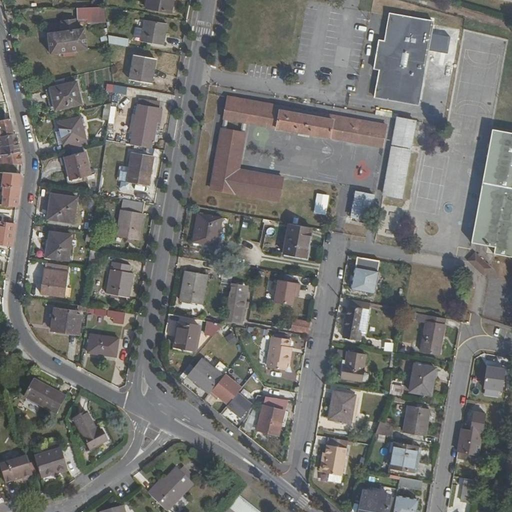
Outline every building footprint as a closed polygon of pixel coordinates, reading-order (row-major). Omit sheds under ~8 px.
[(173,0),(147,0),(146,7),(171,11),(173,0)] [(106,17),(105,6),(78,8),(79,19),(106,17)] [(420,104),(437,20),(394,12),(388,39),(381,38),(375,67),(382,68),(377,95),(420,104)] [(86,48),(84,27),(75,27),(74,19),(62,20),(64,30),(48,32),(51,52),(86,48)] [(145,20),(142,40),(162,44),(166,24),(145,20)] [(116,38),(115,44),(129,47),(130,40),(116,38)] [(135,55),(131,79),(151,83),(156,59),(135,55)] [(77,80),(51,86),(55,108),(81,103),(77,80)] [(127,87),(115,85),(114,91),(126,94),(127,87)] [(55,108),(51,86),(45,87),(50,109),(55,108)] [(312,110),(311,115),(302,113),(302,108),(229,95),(212,188),(281,200),(285,178),(240,170),(249,121),(268,124),(305,131),(351,139),(354,123),(385,129),(386,124),(312,110)] [(151,141),(152,141),(158,108),(137,104),(132,138),(151,141)] [(118,106),(112,105),(108,132),(114,133),(118,106)] [(63,142),(64,148),(86,143),(80,115),(59,120),(60,129),(63,142)] [(421,121),(398,116),(394,143),(412,146),(415,128),(419,129),(421,121)] [(0,135),(14,133),(13,126),(11,117),(0,118),(0,135)] [(382,145),(385,129),(354,123),(351,139),(382,145)] [(497,225),(511,153),(511,132),(493,129),(473,221),(497,225)] [(114,133),(108,132),(106,140),(120,142),(121,134),(114,133)] [(0,144),(19,142),(18,140),(17,134),(17,133),(14,133),(0,135),(0,144)] [(150,147),(151,141),(132,138),(131,144),(133,144),(134,145),(150,147)] [(0,153),(20,151),(20,147),(19,142),(0,144),(0,153)] [(150,147),(134,145),(127,182),(148,185),(154,148),(150,147)] [(411,150),(393,147),(383,199),(401,202),(411,150)] [(84,150),(65,155),(70,178),(90,174),(84,150)] [(0,161),(22,163),(21,155),(20,151),(0,153),(0,161)] [(511,255),(511,153),(497,225),(473,221),(469,240),(494,245),(493,252),(511,255)] [(21,173),(3,171),(2,185),(4,186),(2,204),(18,206),(20,188),(21,173)] [(369,219),(373,194),(356,191),(352,216),(369,219)] [(79,195),(53,192),(53,193),(50,214),(50,216),(76,220),(79,195)] [(145,202),(124,198),(118,235),(138,239),(145,202)] [(222,217),(198,213),(193,242),(210,245),(209,251),(224,253),(225,247),(217,246),(222,217)] [(230,218),(222,217),(217,246),(225,247),(230,218)] [(0,243),(12,245),(15,222),(0,219),(0,243)] [(311,227),(289,223),(284,252),(306,256),(311,227)] [(73,232),(51,229),(47,254),(69,257),(73,232)] [(105,251),(90,249),(89,255),(104,258),(105,251)] [(492,268),(475,253),(468,261),(485,276),(492,268)] [(69,263),(48,260),(48,266),(47,266),(43,290),(64,294),(69,263)] [(131,264),(113,261),(108,292),(129,295),(133,272),(130,271),(131,264)] [(234,266),(221,264),(219,271),(233,274),(234,266)] [(355,267),(349,300),(368,303),(372,304),(378,271),(355,267)] [(208,274),(186,270),(181,300),(203,304),(208,274)] [(297,283),(277,280),(274,303),(293,306),(297,283)] [(247,285),(231,282),(225,319),(241,321),(247,285)] [(368,303),(349,300),(348,308),(361,310),(367,311),(368,303)] [(76,308),(55,305),(52,328),(79,332),(81,314),(75,313),(76,308)] [(126,309),(110,307),(109,314),(115,315),(114,321),(124,322),(126,309)] [(361,310),(348,308),(344,330),(345,330),(344,338),(359,341),(363,319),(360,318),(361,310)] [(442,316),(420,312),(419,320),(427,322),(422,350),(438,353),(443,323),(441,322),(442,316)] [(308,321),(295,318),(293,329),(306,331),(308,321)] [(201,322),(181,319),(179,329),(177,343),(197,346),(201,322)] [(216,335),(218,322),(205,320),(203,334),(216,335)] [(177,343),(179,329),(176,328),(173,348),(196,352),(197,346),(177,343)] [(119,334),(90,330),(88,348),(117,352),(119,334)] [(230,344),(237,341),(232,332),(225,336),(230,344)] [(291,338),(272,335),(268,358),(270,359),(268,366),(285,369),(286,362),(288,362),(290,362),(292,353),(289,353),(290,347),(291,338)] [(393,348),(394,340),(383,339),(382,347),(393,348)] [(348,359),(349,351),(339,349),(338,357),(348,359)] [(367,354),(349,351),(348,359),(347,366),(344,365),(342,377),(363,381),(367,354)] [(189,375),(210,392),(224,375),(203,358),(189,375)] [(416,364),(411,390),(432,394),(436,368),(416,364)] [(482,388),(502,390),(504,366),(484,364),(482,388)] [(224,375),(210,392),(226,405),(237,392),(241,387),(225,374),(224,375)] [(34,381),(25,397),(56,414),(66,397),(49,387),(48,389),(34,381)] [(355,395),(330,391),(326,417),(350,422),(355,395)] [(226,405),(225,407),(240,419),(252,404),(237,392),(226,405)] [(279,436),(280,432),(284,415),(287,399),(281,398),(265,395),(256,431),(279,436)] [(409,403),(404,431),(425,435),(429,407),(409,403)] [(88,411),(75,418),(90,449),(108,441),(102,430),(98,432),(88,411)] [(391,435),(393,423),(379,421),(377,433),(391,435)] [(471,421),(468,439),(481,442),(484,422),(471,421)] [(320,468),(322,471),(342,475),(348,440),(329,437),(324,461),(321,463),(320,468)] [(460,437),(458,449),(479,453),(481,442),(468,439),(460,437)] [(395,443),(390,466),(417,471),(421,448),(395,443)] [(66,471),(59,450),(36,457),(43,478),(66,471)] [(34,477),(28,457),(1,465),(7,482),(15,479),(23,477),(24,481),(34,477)] [(146,490),(165,507),(191,477),(175,463),(155,486),(152,483),(146,490)] [(398,483),(398,484),(420,488),(422,479),(399,475),(398,483)] [(474,477),(464,476),(460,500),(470,501),(474,477)] [(387,511),(390,494),(363,489),(358,511),(387,511)] [(262,511),(237,492),(227,504),(237,511),(262,511)] [(415,511),(418,499),(396,495),(392,511),(415,511)]
